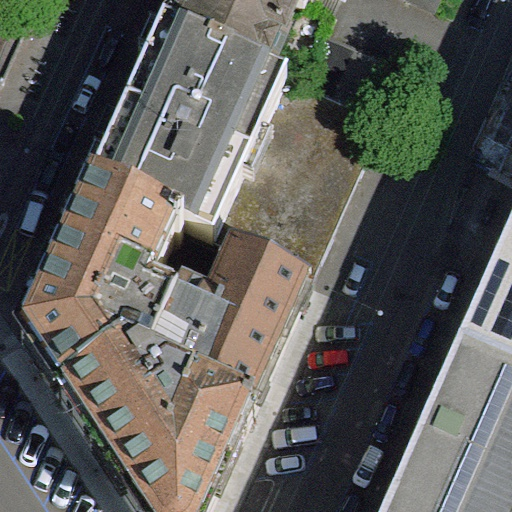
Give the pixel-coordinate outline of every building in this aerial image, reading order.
[(178,0),(165,29),(268,76),(301,0),(178,0)] [(442,0),(405,0),(436,14),(442,0)] [(182,236),(213,250),(289,85),(268,76),(165,29),(92,196),(182,236)] [(408,78),(329,44),(307,93),(386,127),(408,78)] [(213,250),(233,259),(310,295),(386,127),(307,93),(289,85),(213,250)] [(153,300),(182,236),(92,196),(25,346),(64,405),(124,365),(149,374),(178,311),(153,300)] [(178,311),(149,374),(256,422),(310,295),(233,259),(210,309),(184,299),(178,311)] [(511,383),(511,282),(474,367),(511,383)] [(214,511),(256,422),(149,374),(124,365),(64,405),(133,511),(214,511)] [(511,511),(511,383),(474,367),(410,511),(511,511)]
